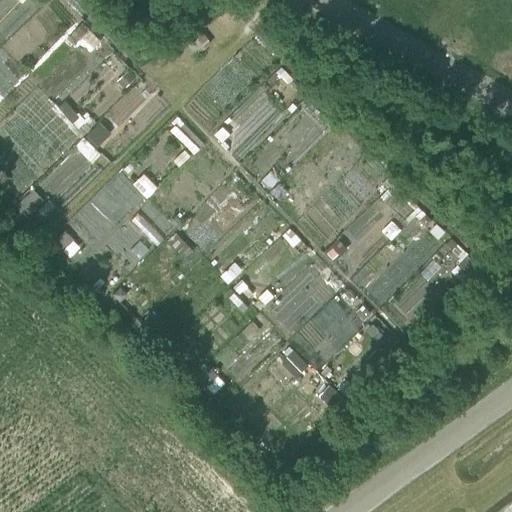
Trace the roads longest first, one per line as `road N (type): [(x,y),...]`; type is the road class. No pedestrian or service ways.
road 1 (tertiary): [(511,107),(318,0)]
road 2 (unclassified): [(349,511),(511,393)]
road 3 (track): [(262,0),(171,98)]
